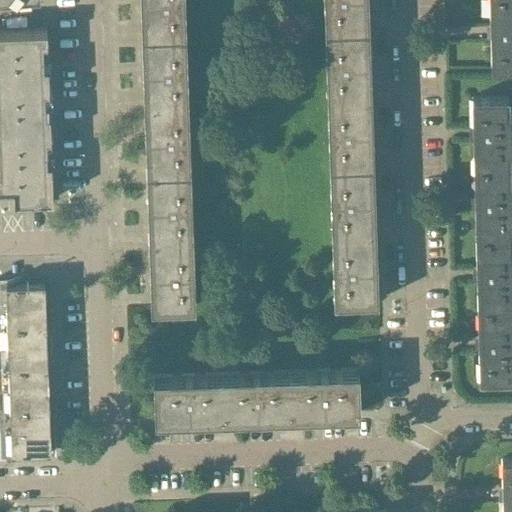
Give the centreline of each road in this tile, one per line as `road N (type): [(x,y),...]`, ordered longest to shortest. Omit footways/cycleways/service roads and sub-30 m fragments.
road 1 (residential): [(418,436),(408,0)]
road 2 (residential): [(102,475),(144,459),(394,458),(418,436)]
road 3 (unclassified): [(97,246),(91,0)]
road 4 (unclassified): [(102,475),(97,246)]
